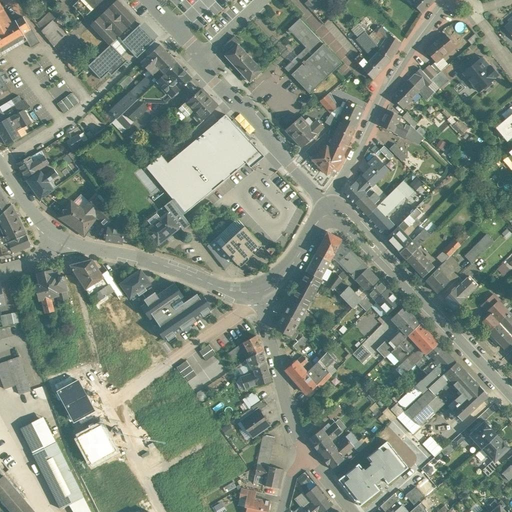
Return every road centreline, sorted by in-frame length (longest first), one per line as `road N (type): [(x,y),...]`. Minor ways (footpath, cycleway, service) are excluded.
road 1 (tertiary): [(148,0),(328,211)]
road 2 (tertiary): [(335,211),(511,387)]
road 3 (residential): [(335,211),(342,174),(437,21)]
road 4 (residential): [(63,236),(255,290)]
road 5 (residential): [(255,290),(304,453)]
